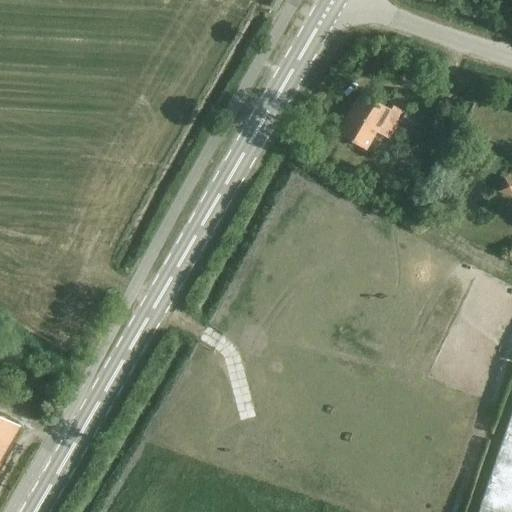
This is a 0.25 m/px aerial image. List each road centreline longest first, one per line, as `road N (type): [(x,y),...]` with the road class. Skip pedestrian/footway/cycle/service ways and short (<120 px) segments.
road 1 (secondary): [(32,511),(329,0)]
road 2 (unclassified): [(511,59),(351,0)]
